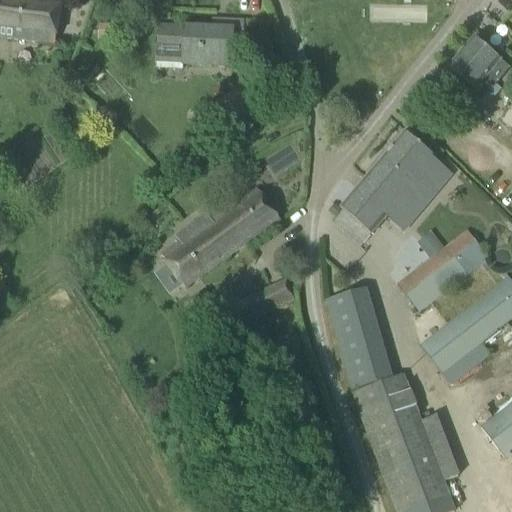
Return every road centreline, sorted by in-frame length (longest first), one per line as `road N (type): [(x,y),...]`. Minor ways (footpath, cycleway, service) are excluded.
road 1 (unclassified): [(375,511),(313,310),(306,264),(323,180)]
road 2 (residential): [(323,180),(471,0)]
road 3 (residential): [(323,180),(307,83),(277,0)]
